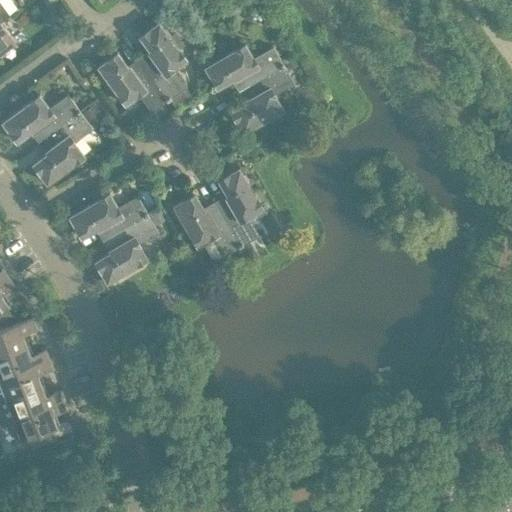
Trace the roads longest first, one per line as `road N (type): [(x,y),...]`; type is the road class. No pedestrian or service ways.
road 1 (residential): [(0,188),(84,318),(142,511)]
road 2 (tertiary): [(511,477),(373,511)]
